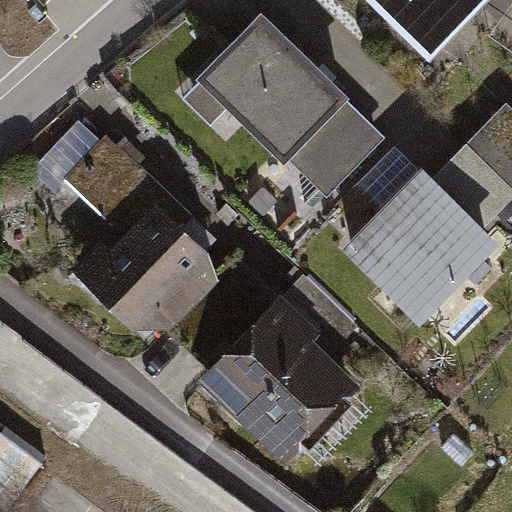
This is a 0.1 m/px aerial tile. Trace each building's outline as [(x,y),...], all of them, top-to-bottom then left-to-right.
[(374,0),(432,54),(482,0),(374,0)] [(511,4),(491,34),(511,49),(511,4)] [(384,143),(255,18),(188,87),(194,92),(179,107),(207,135),(222,119),(277,173),(284,166),(324,204),(384,143)] [(427,189),(478,240),(511,205),(511,117),(505,111),(427,189)] [(96,238),(69,266),(122,318),(140,300),(168,327),(222,271),(152,202),(164,190),(106,132),(63,176),(120,231),(105,247),(96,238)] [(427,189),(416,178),(338,255),(409,326),(487,249),(478,240),(427,189)] [(302,282),(283,301),(320,337),(310,347),(329,366),(358,337),(302,282)] [(277,468),(354,391),(329,366),(310,347),(320,337),(283,301),(196,388),(277,468)]
